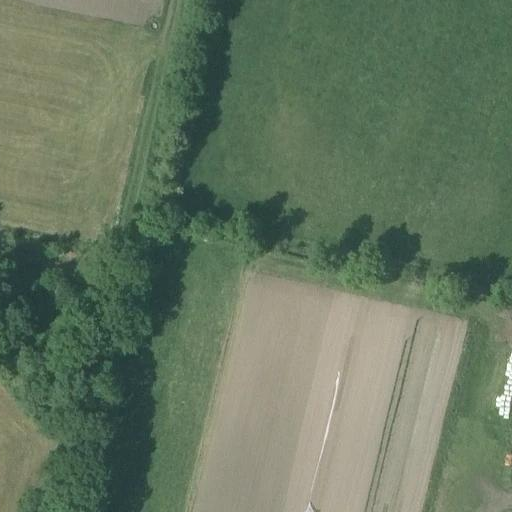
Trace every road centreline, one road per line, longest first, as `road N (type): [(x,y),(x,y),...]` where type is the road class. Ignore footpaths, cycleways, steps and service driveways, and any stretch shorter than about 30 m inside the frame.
road 1 (track): [(61,511),(113,271),(0,247)]
road 2 (track): [(178,0),(113,271)]
